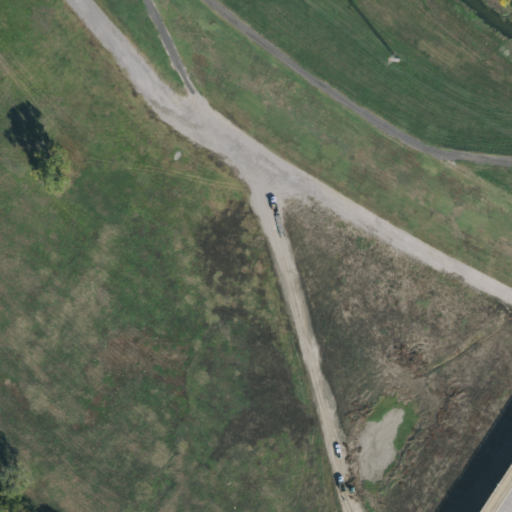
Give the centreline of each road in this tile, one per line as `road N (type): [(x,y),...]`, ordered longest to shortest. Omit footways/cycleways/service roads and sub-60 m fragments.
road 1 (track): [(352,511),(271,191),(282,168),(207,113),(147,0)]
road 2 (track): [(80,0),(148,72),(282,168),(416,252),(511,298)]
road 3 (track): [(436,156),(339,97),(209,0)]
